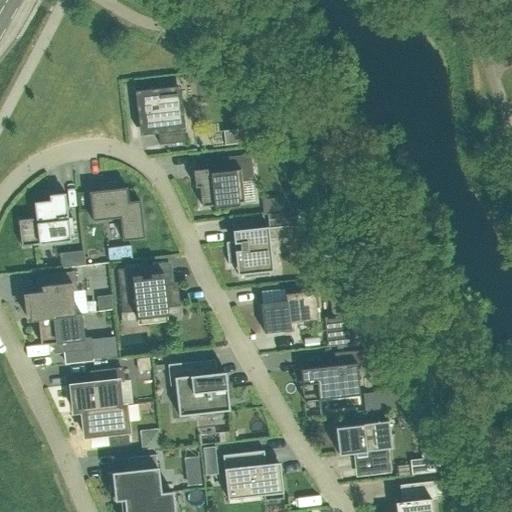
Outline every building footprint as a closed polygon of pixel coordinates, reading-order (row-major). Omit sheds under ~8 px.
[(159,145),(186,142),(180,85),(135,90),(140,134),(158,132),(159,145)] [(222,171),(207,173),(207,169),(193,170),(195,187),(199,187),(201,206),(214,205),(214,208),(239,205),(238,202),(244,202),(242,182),(253,181),(250,155),(221,158),(222,171)] [(92,220),(105,219),(119,217),(122,240),(144,237),(139,200),(128,201),(127,187),(118,188),(117,181),(107,182),(108,185),(102,185),(102,183),(100,183),(100,190),(89,191),(92,220)] [(49,195),(49,200),(34,202),(34,206),(35,218),(18,220),(21,246),(32,245),(62,241),(74,240),(72,218),(68,218),(65,193),(49,195)] [(287,200),(278,200),(278,210),(287,210),(287,200)] [(228,264),(236,263),(237,275),(272,271),(269,240),(289,238),(288,226),(268,228),(268,226),(232,230),(233,241),(226,242),(228,264)] [(163,308),(180,306),(177,282),(170,283),(169,275),(148,278),(146,266),(117,269),(122,313),(139,311),(140,321),(164,318),(163,308)] [(37,319),(75,314),(72,292),(76,291),(74,271),(42,275),(44,291),(25,293),(28,320),(37,319)] [(285,294),(286,301),(261,303),(264,333),(290,330),(289,322),(317,319),(314,290),(285,294)] [(37,319),(40,344),(57,342),(58,353),(92,349),(90,337),(84,338),(81,313),(75,314),(37,319)] [(351,314),(324,317),(327,346),(355,343),(351,314)] [(116,356),(115,343),(99,345),(101,357),(116,356)] [(303,402),(359,395),(355,365),(363,364),(361,350),(333,354),(334,365),(300,369),(303,402)] [(170,386),(175,385),(178,415),(229,410),(225,371),(216,372),(215,359),(167,364),(170,386)] [(81,410),(121,406),(121,405),(118,381),(122,381),(121,368),(91,372),(92,383),(70,385),(73,412),(81,411),(81,410)] [(81,410),(81,411),(84,436),(109,433),(110,444),(128,442),(127,431),(128,431),(125,405),(121,405),(121,406),(81,410)] [(350,425),(335,427),(338,454),(355,452),(358,473),(378,471),(376,450),(391,448),(388,420),(366,423),(365,420),(350,422),(350,425)] [(263,450),(222,455),(227,499),(263,495),(263,500),(283,498),(279,462),(265,463),(263,450)] [(120,498),(160,493),(155,454),(127,457),(129,470),(109,473),(112,499),(120,499),(120,498)] [(184,458),(186,472),(199,471),(198,457),(184,458)] [(422,460),(423,474),(442,472),(435,458),(422,460)] [(431,511),(430,499),(436,498),(434,481),(399,485),(401,501),(395,502),(395,503),(396,503),(396,511),(431,511)] [(120,498),(120,499),(121,511),(173,511),(171,491),(160,493),(120,498)]
